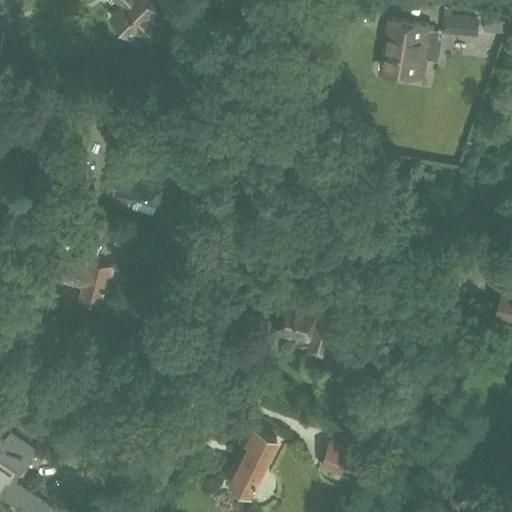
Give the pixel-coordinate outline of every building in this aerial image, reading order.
[(133,31),(142,41),(162,21),(153,11),(156,8),(148,0),(118,0),(123,4),(111,16),(129,34),(133,31)] [(440,32),(477,36),(480,15),(443,10),(440,32)] [(382,71),(420,77),(429,20),(391,14),(385,54),(381,55),(380,62),(383,65),(382,71)] [(483,30),(503,33),(505,20),(485,18),(483,30)] [(94,108),(109,112),(112,100),(128,104),(131,88),(100,81),(94,108)] [(136,193),(155,199),(163,175),(147,169),(152,153),(132,147),(131,151),(120,147),(112,170),(122,173),(115,193),(134,199),(136,193)] [(422,181),(432,182),(433,173),(423,171),(422,181)] [(0,212),(11,216),(18,190),(0,184),(0,212)] [(79,296),(98,301),(102,285),(108,287),(114,263),(90,257),(92,250),(97,251),(99,242),(94,240),(96,234),(99,234),(104,218),(81,212),(76,229),(81,230),(75,252),(57,247),(50,274),(82,283),(79,296)] [(411,232),(422,243),(433,232),(422,221),(411,232)] [(459,262),(477,267),(486,235),(468,230),(459,262)] [(492,321),(511,326),(511,280),(504,278),(492,321)] [(353,315),(387,326),(393,309),(359,297),(353,315)] [(288,331),(305,336),(314,307),(283,298),(281,302),(276,305),(274,315),(276,319),(275,323),(289,328),(288,331)] [(309,361),(330,360),(328,339),(307,341),(309,361)] [(16,423),(38,438),(46,425),(24,411),(16,423)] [(225,480),(246,491),(273,437),(251,426),(243,442),(244,444),(225,480)] [(21,511),(46,511),(52,503),(16,479),(38,447),(11,429),(4,439),(0,436),(0,493),(23,509),(21,511)] [(320,464),(350,475),(359,448),(329,438),(320,464)]
